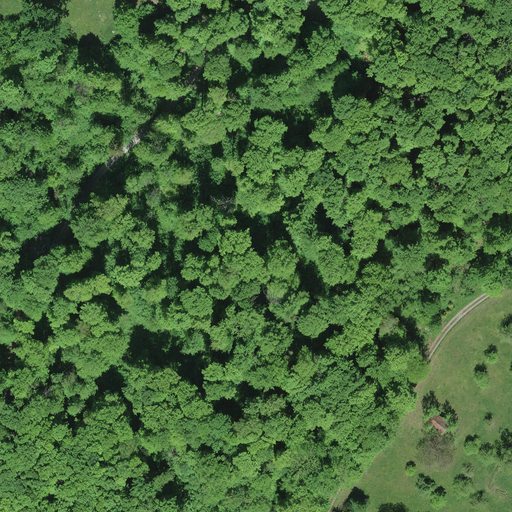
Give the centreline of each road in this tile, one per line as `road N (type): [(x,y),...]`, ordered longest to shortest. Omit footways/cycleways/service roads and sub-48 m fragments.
road 1 (track): [(0,483),(19,334),(92,184),(167,109),(219,41),(311,0)]
road 2 (track): [(511,281),(479,299),(430,347),(378,435),(353,511)]
